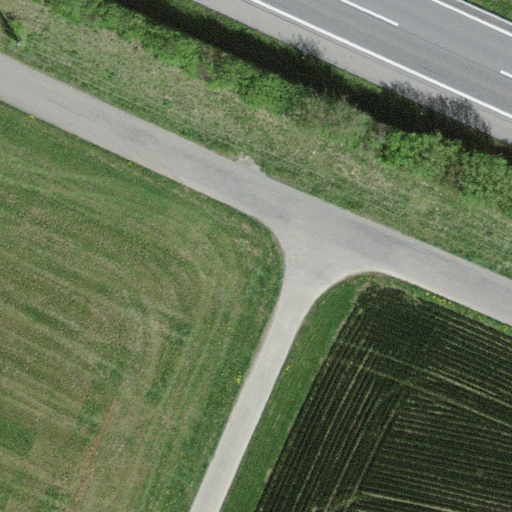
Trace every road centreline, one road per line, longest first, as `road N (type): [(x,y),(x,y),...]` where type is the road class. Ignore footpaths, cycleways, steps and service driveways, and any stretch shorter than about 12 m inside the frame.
road 1 (unclassified): [(511,307),(0,76)]
road 2 (motorway): [(347,0),(511,74)]
